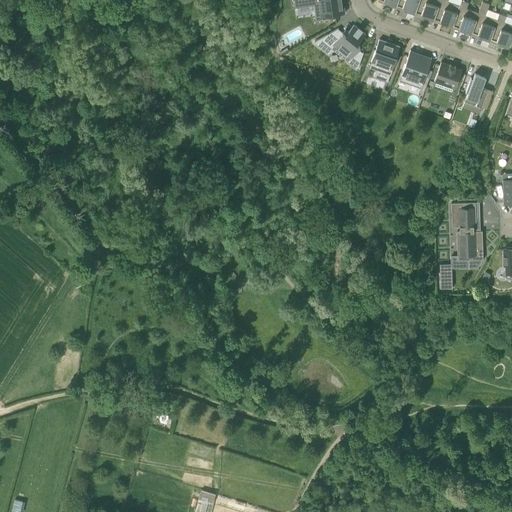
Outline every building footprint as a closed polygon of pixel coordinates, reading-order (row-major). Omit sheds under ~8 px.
[(315,16),(345,12),(343,0),(293,0),(295,7),(313,4),(315,16)] [(414,15),(419,0),(398,0),(395,8),(396,8),(397,5),(405,8),(404,11),(414,15)] [(433,21),(440,0),(419,0),(414,15),(415,12),(424,15),(423,18),(433,21)] [(452,28),(461,0),(459,5),(448,1),(448,0),(440,0),(433,21),(434,19),(442,22),(441,24),(452,28)] [(461,0),(452,28),(453,25),(461,28),(460,31),(471,35),(483,1),(482,1),(478,12),(466,8),(468,2),(461,0)] [(479,38),(489,42),(499,13),(497,19),(485,15),(489,4),(483,1),(471,35),(472,32),(480,35),(479,38)] [(511,24),(504,21),(506,16),(499,13),(489,42),(490,42),(491,39),(499,42),(498,45),(509,49),(511,38),(511,24)] [(354,25),(345,35),(338,29),(339,29),(338,28),(315,41),(315,42),(316,42),(328,52),(332,46),(358,67),(357,68),(358,68),(364,52),(363,52),(363,53),(358,49),(360,47),(357,44),(365,34),(354,25)] [(369,67),(390,75),(397,57),(396,57),(400,47),(379,39),(369,67)] [(431,58),(421,54),(411,50),(410,50),(405,64),(404,64),(403,68),(404,68),(401,75),(402,75),(412,78),(410,84),(421,88),(432,57),(431,57),(431,58)] [(434,81),(435,81),(455,88),(461,72),(455,70),(456,67),(449,64),(449,65),(441,62),(434,81)] [(493,91),(488,89),(482,87),(485,77),(475,74),(475,73),(473,79),(471,78),(471,77),(465,92),(466,92),(466,91),(468,92),(464,102),(481,108),(481,107),(486,109),(493,91)] [(511,179),(503,180),(504,204),(511,203),(511,179)] [(457,260),(468,260),(483,260),(482,231),(474,231),(473,226),(476,226),(475,202),(451,203),(452,227),(459,226),(460,231),(457,231),(457,260)] [(511,247),(507,247),(506,249),(503,249),(504,264),(505,264),(506,269),(503,275),(510,278),(511,273),(511,247)] [(452,264),(451,264),(440,264),(440,288),(452,287),(452,264)] [(166,427),(169,413),(156,410),(153,424),(166,427)] [(211,511),(217,494),(202,489),(195,511),(211,511)]
